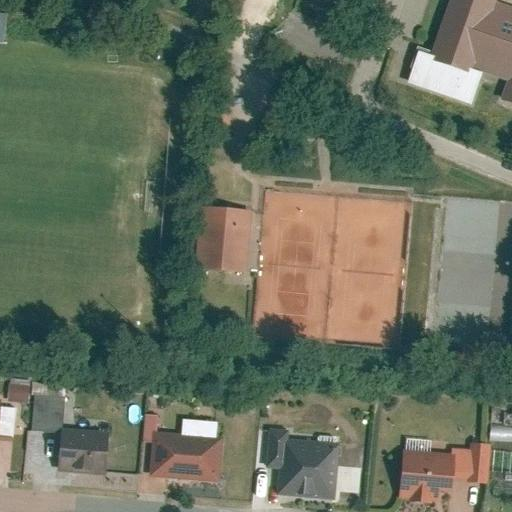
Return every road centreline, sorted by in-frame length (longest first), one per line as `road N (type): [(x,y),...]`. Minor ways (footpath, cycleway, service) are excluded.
road 1 (residential): [(201,45),(511,177)]
road 2 (residential): [(182,511),(32,499)]
